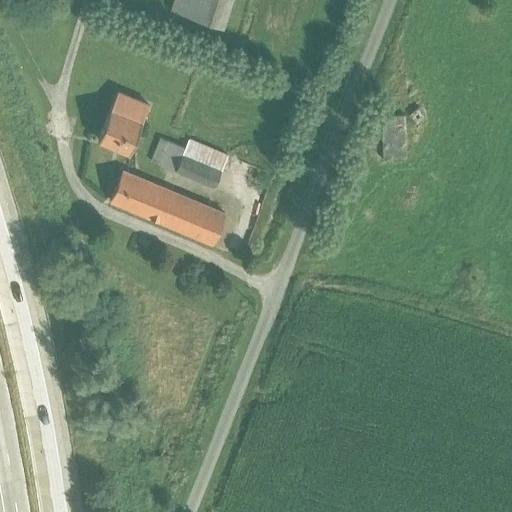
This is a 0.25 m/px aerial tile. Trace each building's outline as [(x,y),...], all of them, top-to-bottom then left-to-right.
[(171,0),(171,1),(229,22),(237,0),(171,0)] [(134,148),(144,115),(103,103),(93,136),(134,148)] [(410,112),(385,114),(388,160),(413,159),(410,112)] [(174,165),(216,184),(231,152),(189,133),(174,165)] [(126,158),(114,187),(216,229),(228,200),(126,158)]
